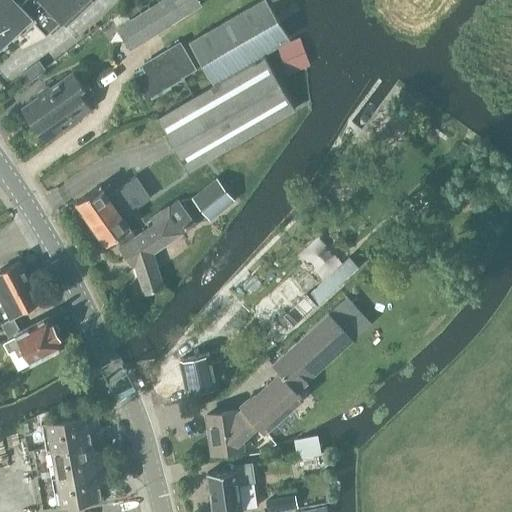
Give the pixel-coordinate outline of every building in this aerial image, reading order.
[(0,0),(0,45),(33,15),(48,32),(63,18),(67,22),(89,0),(0,0)] [(202,4),(199,0),(159,0),(116,28),(130,49),(202,4)] [(215,85),(265,56),(264,54),(291,39),(267,0),(258,0),(190,40),(215,85)] [(182,75),(195,67),(180,42),(144,63),(148,69),(135,77),(147,97),(183,76),(182,75)] [(188,170),(277,118),(296,108),(265,56),(215,85),(158,118),(188,170)] [(41,58),(21,71),(27,80),(46,67),(41,58)] [(34,124),(85,87),(73,72),(23,108),(34,124)] [(85,87),(34,124),(45,139),(92,106),(86,98),(95,91),(89,84),(85,87)] [(77,201),(91,222),(143,186),(137,177),(108,196),(100,185),(77,201)] [(209,218),(234,199),(217,177),(192,197),(209,218)] [(143,186),(91,222),(106,243),(122,232),(129,241),(136,236),(122,215),(150,195),(143,186)] [(155,223),(136,236),(129,241),(121,247),(128,258),(133,255),(137,261),(135,262),(145,292),(163,286),(152,252),(193,224),(177,200),(152,217),(155,223)] [(307,291),(283,313),(294,325),(360,265),(350,254),(308,292),(307,291)] [(40,300),(30,281),(20,260),(0,270),(0,296),(1,296),(10,315),(40,300)] [(347,295),(329,312),(329,311),(272,363),(280,372),(238,411),(238,410),(207,414),(212,451),(243,447),(242,439),(258,424),(264,430),(302,395),(297,389),(353,338),(345,330),(364,312),(347,295)] [(19,369),(64,345),(48,315),(20,330),(13,317),(2,323),(10,338),(4,341),(19,369)] [(217,386),(215,378),(228,376),(223,350),(210,352),(180,359),(187,392),(217,386)] [(41,421),(45,442),(46,448),(92,440),(90,430),(99,428),(96,411),(41,421)] [(92,440),(46,448),(51,476),(106,466),(103,449),(94,451),(92,440)] [(109,482),(107,472),(106,466),(51,476),(56,503),(102,495),(100,484),(109,482)] [(235,469),(206,473),(211,511),(229,511),(241,510),(235,469)] [(271,509),(298,507),(297,499),(270,501),(271,509)]
